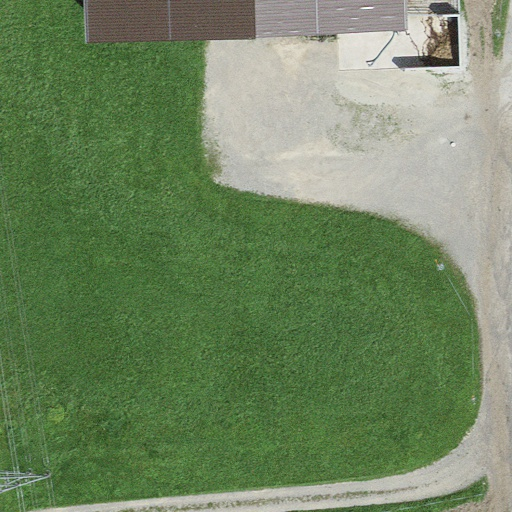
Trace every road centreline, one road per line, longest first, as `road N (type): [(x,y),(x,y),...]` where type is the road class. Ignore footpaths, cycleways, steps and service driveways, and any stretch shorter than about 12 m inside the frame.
road 1 (track): [(140,511),(430,486),(476,459),(492,435)]
road 2 (track): [(492,435),(501,402),(509,131)]
